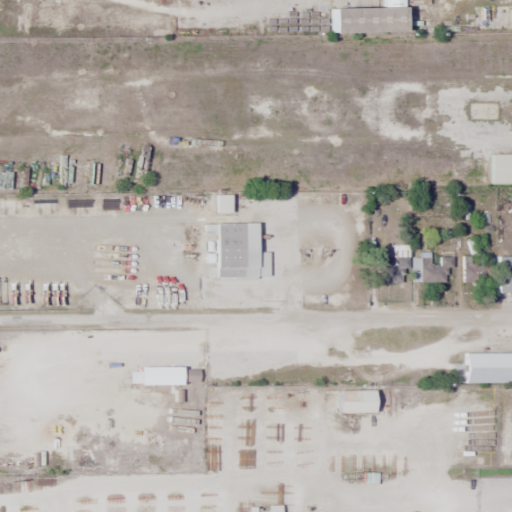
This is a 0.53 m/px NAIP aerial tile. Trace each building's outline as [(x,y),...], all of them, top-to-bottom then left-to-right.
[(327,8),(327,33),(400,33),(400,0),(380,0),(380,8),(327,8)] [(488,184),(511,184),(511,154),(488,154),(488,184)] [(214,213),(228,213),(228,195),(214,195),(214,213)] [(21,200),(0,200),(0,210),(21,211),(21,200)] [(240,278),(240,222),(213,222),(213,278),(240,278)] [(511,256),(495,256),(495,293),(511,293),(511,256)] [(484,286),(484,257),(461,257),(461,286),(484,286)] [(450,258),(437,258),(437,265),(428,265),(428,258),(410,258),(410,283),(450,283),(450,258)] [(405,283),(405,259),(374,259),(374,283),(405,283)] [(511,381),(511,352),(461,352),(462,382),(511,381)] [(196,383),(196,367),(187,367),(187,366),(125,366),(125,383),(196,383)] [(371,389),(335,389),(335,411),(371,411),(371,389)]
